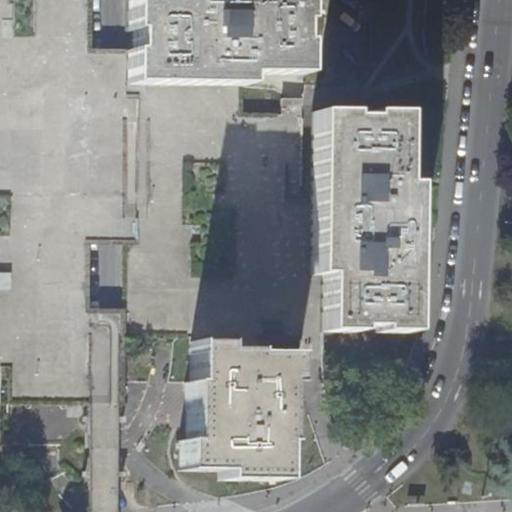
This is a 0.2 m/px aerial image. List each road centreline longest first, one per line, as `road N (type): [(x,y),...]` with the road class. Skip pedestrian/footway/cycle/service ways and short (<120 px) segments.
road 1 (primary): [(500,0),(462,349),(423,423),(328,511)]
road 2 (residential): [(98,511),(91,406),(99,0)]
